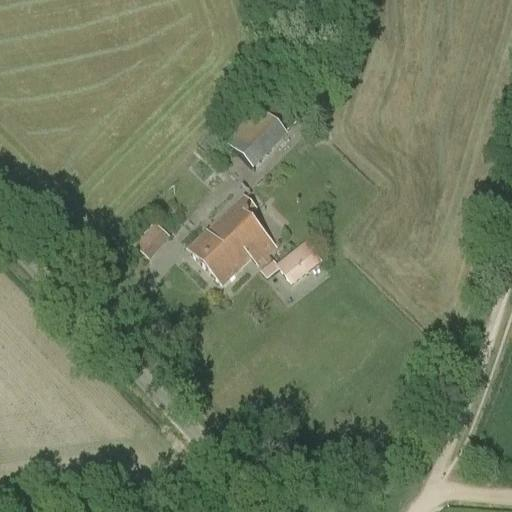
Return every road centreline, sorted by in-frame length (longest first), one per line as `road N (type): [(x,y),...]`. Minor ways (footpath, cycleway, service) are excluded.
road 1 (tertiary): [(0,231),(262,502)]
road 2 (track): [(511,265),(431,494)]
